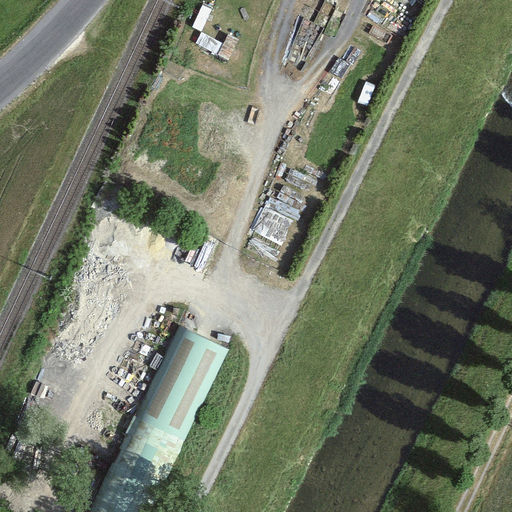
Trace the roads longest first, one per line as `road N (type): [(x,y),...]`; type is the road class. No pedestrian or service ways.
road 1 (track): [(287,319),(448,0)]
road 2 (unclassified): [(192,511),(287,319)]
road 3 (tertiary): [(88,0),(0,86)]
